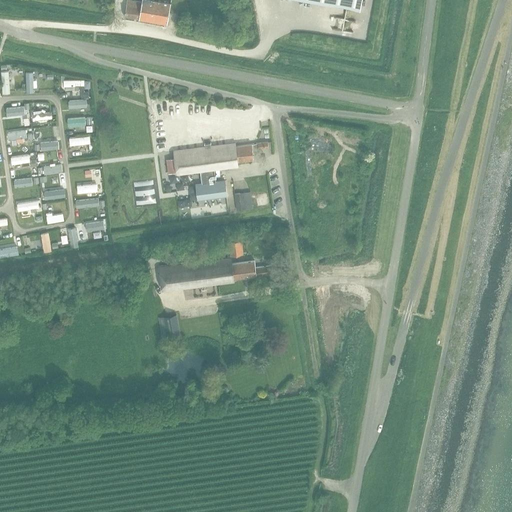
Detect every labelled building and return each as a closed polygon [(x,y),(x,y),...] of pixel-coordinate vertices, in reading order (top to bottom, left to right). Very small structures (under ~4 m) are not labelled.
[(167,24),(170,3),(154,0),(142,0),(142,3),(126,0),(124,17),(167,24)] [(361,0),(300,0),(360,11),(361,0)] [(9,59),(10,83),(17,83),(17,59),(9,59)] [(43,62),(33,62),(33,82),(43,82),(43,62)] [(97,124),(77,127),(79,137),(99,134),(97,124)] [(258,150),(269,148),(268,142),(257,143),(258,150)] [(235,143),(227,144),(230,167),(238,166),(237,161),(253,159),(251,144),(235,146),(235,143)] [(227,144),(173,151),(174,159),(166,160),(168,173),(176,172),(176,174),(200,171),(202,184),(196,185),(198,202),(228,198),(226,181),(216,183),(214,169),(230,167),(227,144)] [(86,178),(86,187),(107,187),(107,178),(86,178)] [(304,178),(298,180),(301,191),(307,190),(304,178)] [(0,186),(0,195),(8,195),(8,186),(0,186)] [(28,200),(48,200),(48,191),(28,192),(28,200)] [(245,192),(235,194),(237,209),(247,208),(245,192)] [(268,192),(256,195),(258,207),(270,204),(268,192)] [(98,225),(113,222),(111,210),(96,213),(98,225)] [(230,256),(242,254),(241,240),(228,241),(230,256)] [(281,254),(270,256),(271,263),(282,262),(281,254)] [(233,279),(273,274),(271,265),(255,267),(254,260),(231,263),(231,257),(159,266),(162,290),(234,281),(233,279)] [(180,335),(176,314),(158,317),(162,338),(180,335)]
